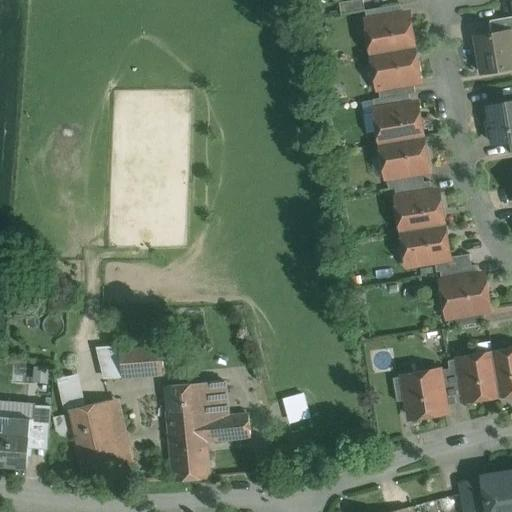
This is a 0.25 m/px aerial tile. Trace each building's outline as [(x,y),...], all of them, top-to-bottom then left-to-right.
[(363,0),(350,0),(339,2),(342,13),(365,10),(363,0)] [(401,4),(365,9),(367,21),(403,15),(401,4)] [(403,15),(367,21),(373,54),(415,47),(409,14),(403,15)] [(511,16),(490,20),(493,33),(511,30),(511,31),(511,30),(511,16)] [(493,33),(476,36),(482,73),(511,68),(511,31),(511,30),(493,33)] [(415,47),(373,54),(379,86),(414,80),(420,79),(415,47)] [(414,80),(379,86),(380,98),(381,98),(409,93),(416,92),(414,80)] [(409,93),(381,98),(380,98),(374,99),(376,111),(411,105),(409,93)] [(511,101),(488,106),(494,143),(510,140),(511,139),(511,101)] [(411,105),(376,111),(382,144),(423,137),(418,104),(411,105)] [(423,137),(382,144),(387,176),(423,170),(429,169),(423,137)] [(423,170),(387,176),(389,188),(395,187),(425,182),(423,170)] [(425,182),(395,187),(397,199),(433,193),(431,181),(425,182)] [(433,193),(397,199),(403,232),(444,225),(439,192),(433,193)] [(444,225),(403,232),(408,264),(435,260),(450,257),(444,225)] [(450,257),(435,260),(437,272),(440,272),(440,271),(472,266),(472,265),(470,254),(450,257)] [(472,266),(440,271),(440,272),(442,283),(478,277),(476,265),(472,265),(472,266)] [(478,277),(442,283),(448,316),(483,310),(490,309),(484,276),(478,277)] [(483,310),(448,316),(450,328),(485,322),(483,310)] [(162,346),(120,349),(122,377),(164,374),(162,346)] [(511,350),(493,353),(500,395),(511,392),(511,350)] [(493,353),(460,358),(466,394),(468,400),(500,395),(493,353)] [(460,358),(448,360),(449,368),(450,368),(455,396),(466,394),(460,358)] [(449,368),(438,370),(444,406),(456,404),(455,396),(450,368),(449,368)] [(438,370),(405,376),(409,400),(412,418),(445,413),(444,406),(438,370)] [(405,376),(393,378),(397,402),(409,400),(405,376)] [(249,414),(231,415),(227,381),(217,382),(223,440),(251,437),(249,414)] [(217,382),(165,387),(170,438),(205,434),(206,441),(223,440),(217,382)] [(284,399),(289,418),(309,413),(304,394),(284,399)] [(124,399),(66,410),(80,472),(122,464),(126,482),(143,483),(124,399)] [(36,405),(0,402),(0,416),(14,417),(14,419),(35,420),(36,405)] [(51,406),(36,405),(35,420),(33,437),(35,437),(49,438),(51,406)] [(14,417),(0,416),(0,465),(27,468),(28,448),(34,449),(35,437),(33,437),(35,420),(14,419),(14,417)] [(205,434),(170,438),(174,481),(210,478),(206,441),(205,434)] [(511,511),(511,472),(485,477),(489,511),(511,511)]
